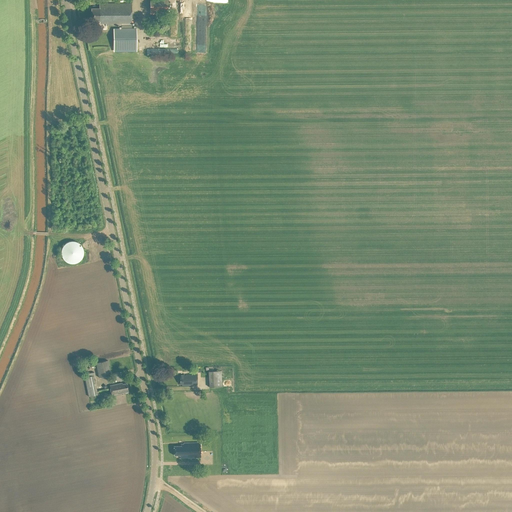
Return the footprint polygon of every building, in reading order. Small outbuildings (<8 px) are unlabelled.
[(168,0),(150,0),(150,15),(168,15),(168,0)] [(121,25),(132,25),(132,4),(99,4),(99,8),(92,8),(92,21),(99,21),(99,24),(106,24),(106,25),(121,25)] [(137,50),(137,29),(132,29),(132,25),(121,25),(121,29),(114,29),(114,51),(137,50)] [(68,243),(66,244),(65,245),(64,246),(63,247),(63,249),(62,250),(62,252),(62,253),(63,255),(63,256),(64,257),(65,259),(66,260),(67,260),(69,261),(70,261),(72,262),(73,261),(75,261),(76,261),(77,260),(78,259),(79,258),(80,257),(81,255),(81,254),(81,252),(81,251),(81,249),(80,248),(80,247),(79,245),(78,244),(76,244),(75,243),(74,243),(72,242),(71,242),(69,243),(68,243)] [(108,361),(96,363),(99,378),(111,375),(108,361)] [(209,387),(222,387),(221,371),(209,371),(209,387)] [(182,386),(197,386),(197,374),(180,375),(180,384),(182,384),(182,386)] [(98,395),(94,375),(85,377),(89,397),(98,395)] [(112,395),(128,392),(127,384),(120,385),(120,383),(110,385),(112,395)] [(180,458),(201,457),(200,442),(184,443),(184,444),(181,444),(181,445),(173,446),(174,455),(180,455),(180,458)]
